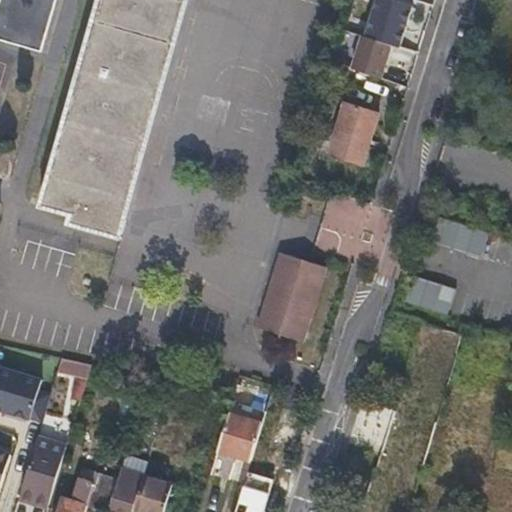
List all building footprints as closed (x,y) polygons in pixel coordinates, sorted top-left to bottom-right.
[(18,0),(4,50),(40,61),(57,0),(18,0)] [(121,237),(126,219),(78,206),(109,100),(137,0),(101,0),(75,89),(42,207),(71,215),(69,222),(84,227),(121,237)] [(78,206),(126,219),(172,61),(188,0),(137,0),(109,100),(78,206)] [(394,0),(376,0),(365,36),(392,45),(399,47),(413,6),(394,0)] [(352,69),(381,78),(392,45),(365,36),(363,35),(352,69)] [(346,104),(330,153),(364,164),(379,115),(346,104)] [(331,192),(312,247),(374,269),(383,244),(365,237),(375,207),(331,192)] [(431,217),(423,244),(479,260),(487,234),(431,217)] [(278,273),(256,345),(301,358),(322,286),(278,273)] [(412,278),(404,303),(447,316),(455,291),(412,278)] [(457,354),(463,334),(430,324),(424,344),(457,354)] [(57,373),(82,378),(85,364),(61,358),(57,373)] [(0,369),(0,410),(42,423),(51,394),(38,391),(41,381),(0,369)] [(442,401),(451,378),(431,371),(422,393),(442,401)] [(78,420),(83,380),(68,378),(62,418),(78,420)] [(234,400),(218,450),(252,461),(264,424),(251,420),(255,407),(234,400)] [(437,422),(395,410),(387,435),(382,453),(424,465),(435,429),(437,422)] [(435,429),(424,465),(467,478),(478,442),(435,429)] [(38,437),(21,499),(48,506),(67,445),(38,437)] [(0,452),(0,487),(9,455),(0,452)] [(119,480),(110,510),(117,511),(132,511),(135,506),(150,510),(149,511),(165,511),(174,485),(122,470),(119,480)] [(236,511),(264,511),(275,479),(249,471),(236,511)] [(83,511),(87,504),(110,510),(119,480),(97,473),(94,483),(80,479),(73,499),(62,496),(56,511),(83,511)] [(348,474),(341,496),(346,498),(342,511),(360,511),(370,481),(348,474)]
